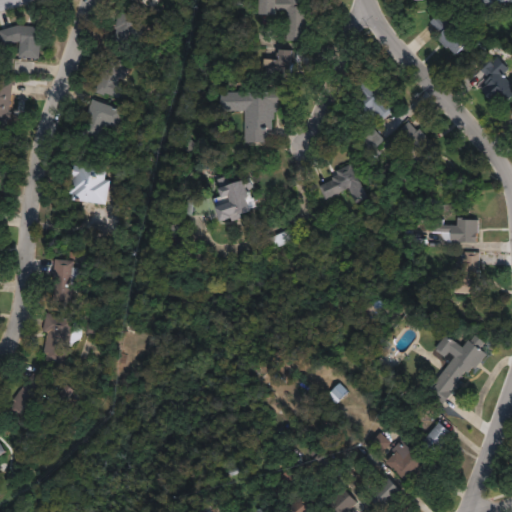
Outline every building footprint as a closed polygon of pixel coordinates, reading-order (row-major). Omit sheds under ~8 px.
[(304,0),(304,5),(309,5),(309,8),(313,8),(314,28),(309,28),(309,31),(306,31),(306,39),(289,39),(288,8),(278,9),(278,12),(262,13),(262,0),(304,0)] [(511,0),(511,2),(504,2),(504,6),(492,6),(492,19),(480,19),(479,0),(511,0)] [(146,24),(142,39),(134,37),(129,52),(113,48),(119,28),(117,27),(121,11),(136,15),(134,21),(146,24)] [(479,45),(458,62),(449,54),(447,55),(437,46),(440,43),(441,40),(431,29),(435,26),(442,20),(450,15),(479,45)] [(40,25),(40,46),(37,46),(37,58),(18,56),(17,40),(0,44),(0,29),(20,25),(40,25)] [(295,50),(294,61),(297,61),(296,73),(294,72),(293,84),(264,81),(266,58),(280,59),(281,48),(295,50)] [(131,67),(127,79),(122,77),(121,81),(126,83),(120,99),(98,91),(111,55),(128,61),(126,65),(131,67)] [(511,89),(511,95),(503,104),(496,97),(492,101),(480,88),(484,83),(482,81),(485,78),(478,70),(487,61),(510,85),(509,86),(511,89)] [(396,108),(384,119),(377,110),(364,122),(354,110),(357,107),(353,103),(360,96),(357,92),(363,73),(374,76),(372,78),(387,94),(385,96),(396,108)] [(0,78),(15,81),(7,128),(0,126),(0,78)] [(276,96),(277,118),(274,118),(275,126),(270,126),(271,136),(266,136),(267,148),(246,149),(244,118),(223,119),(221,99),(276,96)] [(107,120),(98,144),(80,138),(94,98),(110,104),(105,119),(107,120)] [(410,121),(418,130),(421,128),(442,150),(422,168),(415,160),(411,163),(405,157),(400,161),(394,153),(408,140),(399,131),(410,121)] [(382,151),(376,157),(358,137),(373,124),(386,139),(378,146),(382,151)] [(445,183),(456,164),(439,155),(429,174),(445,183)] [(108,164),(106,179),(112,179),(109,203),(74,198),(75,192),(70,192),(73,165),(81,165),(82,161),(108,164)] [(353,162),(370,196),(358,202),(351,188),(328,199),(321,184),(340,174),(338,169),(353,162)] [(251,216),(223,227),(215,205),(223,202),(217,184),(225,181),(228,163),(242,171),(250,178),(252,182),(250,183),(254,194),(247,196),(250,204),(247,205),(251,216)] [(480,219),(479,241),(453,240),(453,230),(434,230),(434,218),(445,218),(445,222),(460,223),(461,218),(480,219)] [(290,247),(266,258),(261,248),(286,237),(290,247)] [(482,251),(481,279),(485,279),(485,290),(456,290),(456,267),(463,267),(463,251),(482,251)] [(81,266),(79,287),(75,287),(74,301),(66,300),(66,304),(55,304),(58,258),(78,260),(78,266),(81,266)] [(87,319),(82,341),(76,340),(71,364),(46,358),(51,332),(46,330),(50,311),(87,319)] [(155,313),(152,334),(132,331),(132,325),(140,326),(143,312),(155,313)] [(478,337),(488,345),(483,351),(490,356),(478,371),(476,369),(471,376),(468,374),(453,393),(456,396),(447,407),(431,394),(457,360),(451,355),(448,359),(441,354),(452,339),(465,350),(472,342),(473,344),(478,337)] [(403,365),(395,375),(381,364),(389,354),(403,365)] [(57,381),(26,423),(17,416),(18,413),(11,408),(40,368),(57,381)] [(423,404),(416,413),(395,394),(402,385),(423,404)] [(352,395),(339,408),(330,399),(342,386),(352,395)] [(457,430),(451,437),(453,439),(439,456),(423,442),(435,428),(437,431),(446,421),(457,430)] [(394,445),(382,457),(372,448),(384,436),(394,445)] [(405,443),(415,452),(417,450),(428,462),(420,470),(425,474),(412,487),(390,465),(399,456),(396,453),(405,443)] [(322,453),(325,456),(328,454),(339,467),(331,475),(316,458),(322,453)] [(403,492),(384,509),(372,494),(391,478),(403,492)] [(347,488),(360,501),(351,510),(354,511),(340,511),(329,500),(335,494),(338,497),(347,488)] [(287,511),(286,510),(303,496),(310,504),(309,505),(314,511),(287,511)] [(257,511),(270,502),(277,511),(257,511)]
